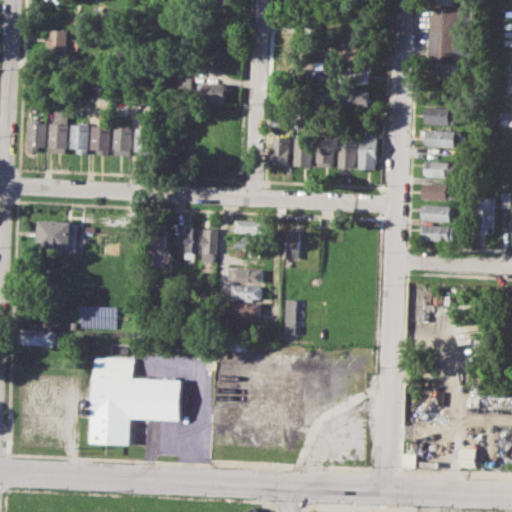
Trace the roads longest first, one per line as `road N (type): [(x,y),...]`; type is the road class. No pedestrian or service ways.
road 1 (residential): [(400,0),(386,486)]
road 2 (residential): [(0,184),(394,201)]
road 3 (secondary): [(0,468),(297,482)]
road 4 (residential): [(14,0),(0,293)]
road 5 (residential): [(263,0),(252,195)]
road 6 (secondary): [(386,486),(511,491)]
road 7 (residential): [(392,261),(511,267)]
